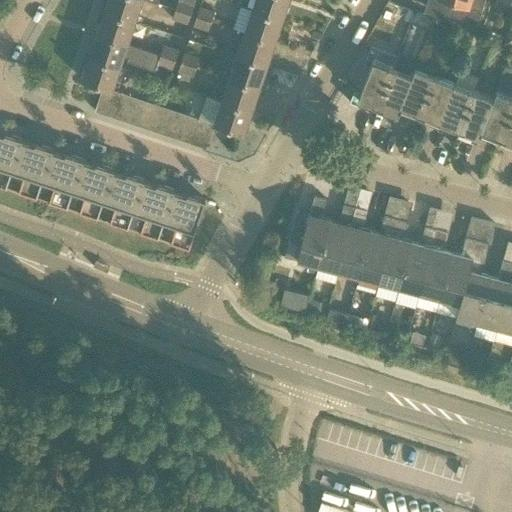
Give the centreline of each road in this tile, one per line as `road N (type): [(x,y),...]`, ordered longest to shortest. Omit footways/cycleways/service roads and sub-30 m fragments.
road 1 (residential): [(264,190),(0,100)]
road 2 (residential): [(511,212),(290,147)]
road 3 (tertiary): [(186,327),(0,251)]
road 4 (tertiary): [(511,435),(320,376)]
road 5 (residential): [(290,147),(371,0)]
road 6 (residential): [(186,327),(264,190)]
road 7 (tertiary): [(320,376),(186,327)]
road 8 (unclassified): [(294,511),(297,438),(320,376)]
